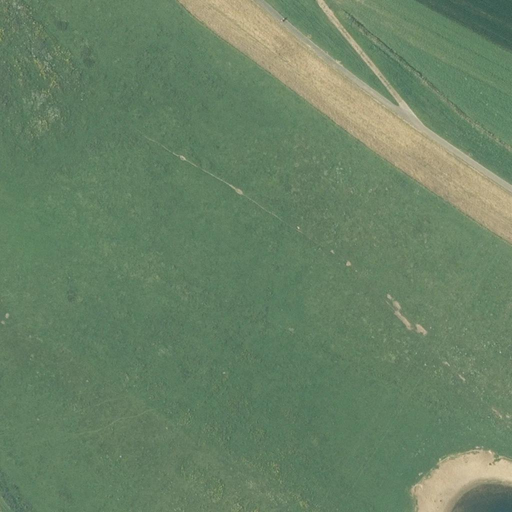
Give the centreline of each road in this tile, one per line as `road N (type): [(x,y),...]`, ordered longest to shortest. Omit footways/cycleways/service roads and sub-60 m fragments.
road 1 (track): [(511,187),(257,0)]
road 2 (track): [(409,116),(319,0)]
